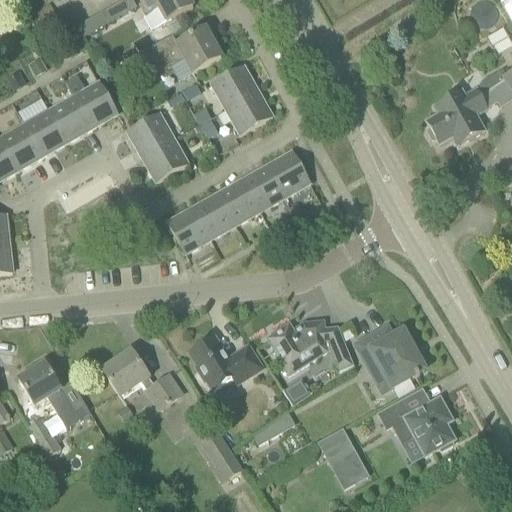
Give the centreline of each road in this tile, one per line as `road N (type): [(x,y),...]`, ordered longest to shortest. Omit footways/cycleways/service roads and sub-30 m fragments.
road 1 (residential): [(46,307),(37,218),(42,186),(92,164),(140,208),(300,127),(301,100),(243,0)]
road 2 (residential): [(402,227),(292,286),(46,307)]
road 3 (tertiary): [(359,127),(284,0)]
